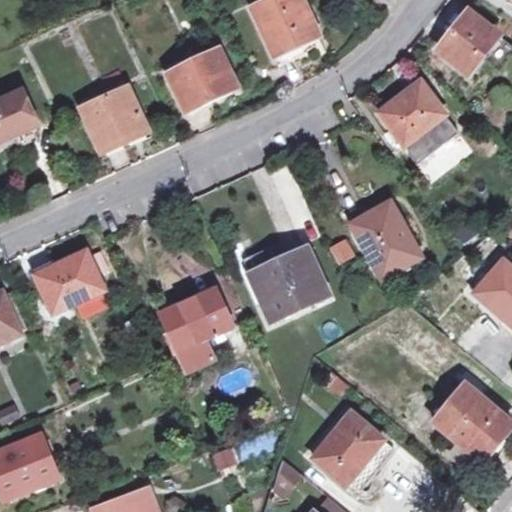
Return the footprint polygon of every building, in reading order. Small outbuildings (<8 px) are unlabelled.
[(296,49),(300,58),(308,54),(304,45),(321,38),(302,0),(273,0),(252,10),(276,58),(296,49)] [(444,52),(472,73),(480,63),(495,43),(497,41),(469,19),(444,52)] [(492,72),(507,52),(495,43),(480,63),(492,72)] [(280,67),(300,58),(296,49),(276,58),(280,67)] [(169,75),(187,114),(238,89),(220,51),(169,75)] [(381,116),(405,148),(447,117),(422,84),(381,116)] [(83,114),(101,152),(146,131),(129,93),(83,114)] [(0,105),(0,142),(31,128),(36,126),(22,95),(0,105)] [(0,142),(0,156),(37,140),(31,128),(0,142)] [(352,229),(382,282),(421,259),(393,207),(352,229)] [(348,239),(329,246),(336,265),(355,258),(348,239)] [(250,277),(272,324),(330,298),(307,250),(250,277)] [(37,278),(56,318),(107,294),(89,254),(37,278)] [(492,277),(484,287),(475,297),(511,328),(511,268),(505,262),(492,277)] [(478,282),(484,287),(492,277),(486,272),(478,282)] [(180,354),(207,342),(216,338),(219,345),(228,341),(225,334),(234,329),(216,291),(163,316),(180,354)] [(0,299),(0,344),(21,335),(4,298),(0,299)] [(207,342),(180,354),(189,374),(216,361),(207,342)] [(459,381),(466,388),(480,399),(488,388),(467,371),(459,381)] [(338,395),(347,385),(330,372),(322,382),(338,395)] [(511,426),(480,399),(466,388),(435,426),(461,448),(485,467),(511,433),(511,426)] [(0,412),(0,419),(3,427),(20,420),(14,406),(0,412)] [(348,489),(385,444),(356,419),(342,435),(336,430),(331,437),(333,439),(315,462),(348,489)] [(45,429),(50,438),(64,431),(60,422),(45,429)] [(42,437),(0,455),(0,457),(8,478),(0,481),(9,502),(60,481),(42,437)] [(385,444),(348,489),(358,498),(396,453),(385,444)] [(230,447),(210,455),(217,471),(237,463),(230,447)] [(485,467),(461,448),(452,460),(475,479),(485,467)] [(8,478),(0,457),(0,492),(4,503),(9,502),(0,481),(8,478)] [(286,469),(280,486),(292,497),(303,483),(286,469)] [(285,505),(292,497),(280,486),(276,498),(285,505)] [(93,511),(158,511),(151,490),(93,511)] [(338,511),(328,503),(320,511),(338,511)]
